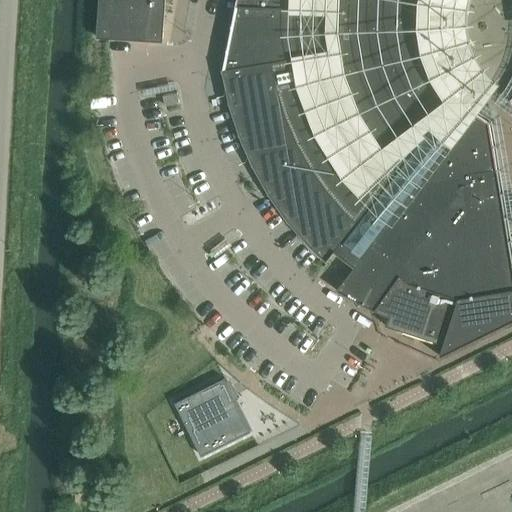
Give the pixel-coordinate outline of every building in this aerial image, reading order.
[(99,0),(97,37),(163,41),(166,0),(99,0)] [(327,261),(334,251),(344,259),(354,266),(355,265),(356,265),(409,196),(475,111),(463,100),(462,98),(462,99),(456,92),(448,82),(449,81),(448,80),(447,80),(437,60),(438,60),(437,58),(437,59),(431,38),(432,37),(432,36),(431,36),(429,14),(430,14),(430,12),(429,12),(431,0),(237,0),(237,4),(236,4),(235,6),(237,6),(236,7),(222,69),(223,71),(230,102),(229,102),(230,104),(240,133),(239,133),(240,135),(253,164),(252,164),(253,165),(269,192),(268,193),(269,194),(270,194),(288,219),(287,220),(288,221),(289,221),(306,241),(311,246),(327,261)] [(180,103),(178,93),(163,95),(165,106),(180,103)] [(354,267),(336,290),(374,310),(400,274),(410,281),(461,297),(511,288),(511,257),(509,241),(511,241),(510,239),(509,239),(505,218),(507,217),(506,216),(505,216),(502,197),(502,194),(503,194),(503,192),(501,192),(498,170),(499,170),(499,168),(498,168),(494,146),(495,146),(495,144),(494,145),(491,123),(491,121),(489,120),(489,121),(476,112),(477,111),(475,110),(475,111),(409,196),(356,265),(355,265),(354,266),(354,267)] [(400,274),(374,310),(389,318),(385,326),(403,331),(403,333),(435,344),(436,342),(444,344),(441,351),(439,357),(511,320),(511,288),(461,297),(410,281),(400,274)] [(229,373),(181,397),(207,450),(255,426),(229,373)]
